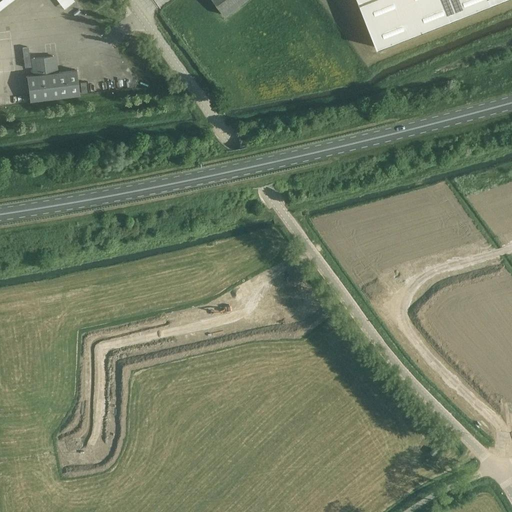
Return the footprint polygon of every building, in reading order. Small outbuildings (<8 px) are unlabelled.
[(0,10),(13,0),(1,0),(0,1),(0,10)] [(57,0),(64,9),(74,1),(73,0),(57,0)] [(213,0),(225,16),(246,0),(213,0)] [(358,0),(378,48),(500,0),(358,0)] [(27,76),(30,101),(79,95),(76,70),(58,72),(57,66),(54,66),(53,56),(30,59),(32,75),(27,76)]
